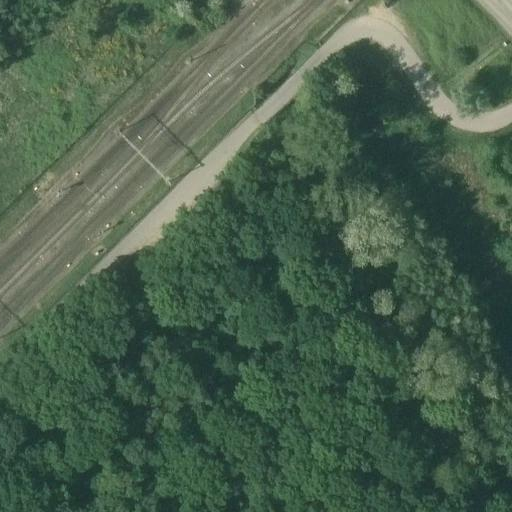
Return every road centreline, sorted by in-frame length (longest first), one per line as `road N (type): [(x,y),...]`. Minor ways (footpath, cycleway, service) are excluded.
road 1 (unclassified): [(119,259),(320,58),(371,32),(396,38),(430,95),(457,119),(486,125),(511,115)]
road 2 (unclassified): [(119,259),(0,374)]
